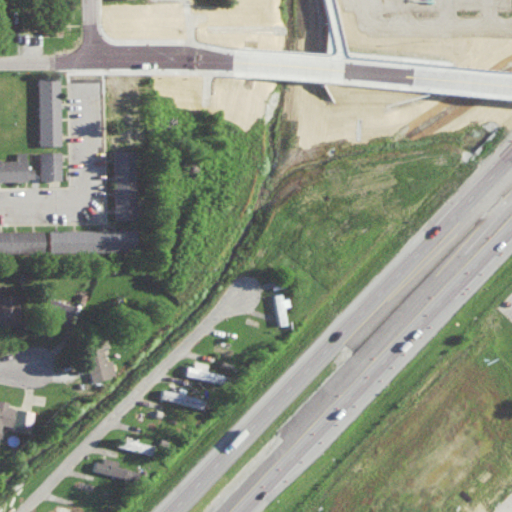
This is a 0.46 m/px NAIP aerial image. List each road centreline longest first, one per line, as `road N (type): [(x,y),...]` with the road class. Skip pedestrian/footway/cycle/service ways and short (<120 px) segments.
road 1 (motorway): [(511,155),(171,511)]
road 2 (motorway): [(237,511),(511,224)]
road 3 (residential): [(16,511),(238,295)]
